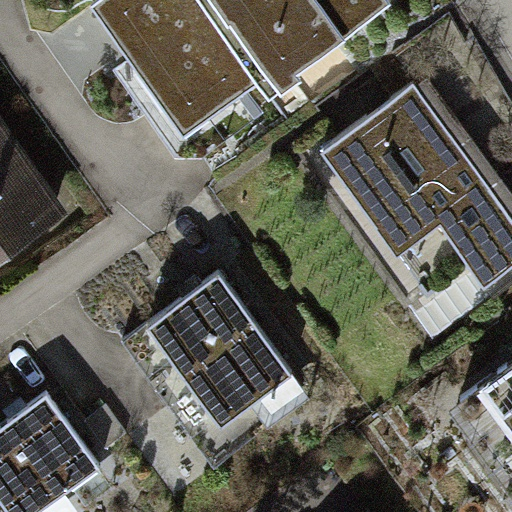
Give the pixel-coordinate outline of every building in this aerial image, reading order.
[(265,79),(209,0),(96,0),(92,3),(189,135),(265,79)] [(391,0),(209,0),(265,79),(270,86),(392,1),(391,0)] [(511,215),(417,84),(328,148),(432,291),(474,261),(490,283),(511,266),(511,215)] [(0,251),(62,207),(0,120),(0,251)] [(219,268),(126,339),(220,463),(270,425),(254,404),(297,371),(219,268)] [(511,461),(511,361),(464,396),(511,461)] [(49,390),(0,425),(0,490),(15,511),(38,511),(103,466),(49,390)] [(0,511),(15,511),(0,490),(0,511)]
